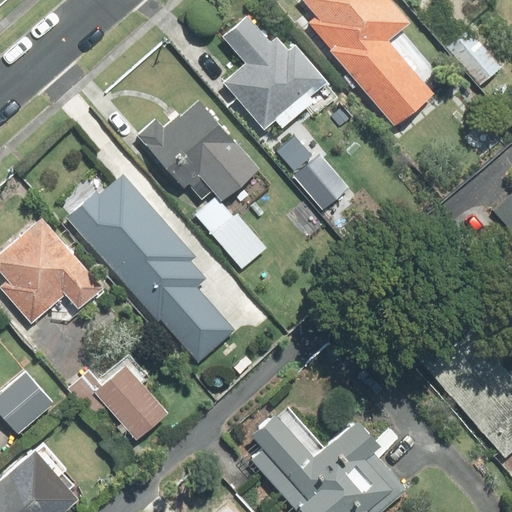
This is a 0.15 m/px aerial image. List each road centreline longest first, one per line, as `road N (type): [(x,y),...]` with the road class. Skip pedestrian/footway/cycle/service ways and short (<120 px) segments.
road 1 (residential): [(511,163),(107,511)]
road 2 (residential): [(105,0),(0,93)]
